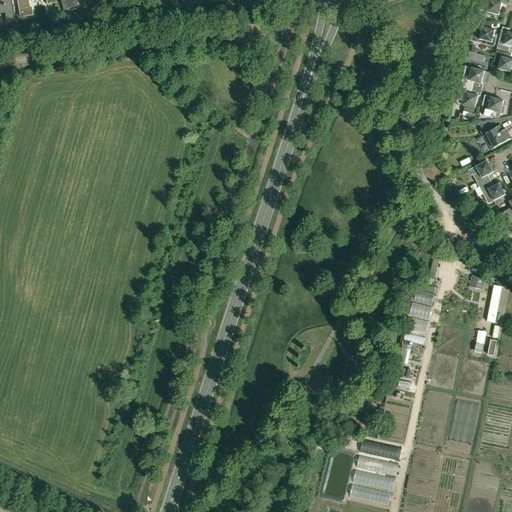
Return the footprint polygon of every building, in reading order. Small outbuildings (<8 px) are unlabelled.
[(0,0),(0,12),(5,12),(6,21),(15,21),(11,0),(0,0)] [(17,0),(20,17),(32,15),(31,7),(29,7),(28,0),(30,0),(35,0),(35,1),(38,0),(45,0),(46,4),(56,3),(55,0),(17,0)] [(60,0),(63,10),(81,5),(79,0),(60,0)] [(482,0),(482,5),(488,6),(486,12),(499,16),(502,3),(496,1),(496,0),(482,0)] [(497,35),(494,34),(495,30),(489,29),(491,22),(478,19),(475,32),(481,33),(479,39),(486,41),(485,44),(494,46),(497,35)] [(497,49),(510,52),(511,46),(511,32),(510,33),(509,39),(500,36),(497,49)] [(511,59),(508,58),(510,52),(497,49),(494,62),(500,63),(498,69),(511,73),(511,68),(511,59)] [(476,54),(469,53),(469,52),(467,59),(468,59),(474,61),(476,54)] [(485,71),(472,68),(466,66),(461,85),(474,88),(475,82),(481,84),(485,71)] [(472,94),(474,88),(461,85),(458,98),(464,99),(462,105),(466,106),(464,111),(473,113),(474,108),(475,109),(478,96),(472,94)] [(492,118),(493,118),(495,118),(500,117),(500,113),(503,114),(505,107),(502,106),(504,101),(491,97),(489,104),(483,102),(480,116),(479,122),(480,122),(492,120),(492,118)] [(492,120),(480,122),(484,129),(480,131),(483,136),(486,134),(491,143),(488,145),(491,150),(511,139),(506,129),(503,131),(500,126),(497,128),(493,120),(492,120)] [(479,187),(491,181),(488,175),(493,172),(487,161),(476,167),(479,172),(473,175),(479,187)] [(505,200),(503,196),(506,195),(499,183),(494,186),(491,181),(479,187),(475,189),(479,197),(483,194),(488,204),(495,201),(496,204),(505,200)] [(508,225),(511,222),(511,200),(509,202),(511,207),(501,213),(508,225)] [(472,276),(470,286),(481,288),(483,278),(472,276)] [(495,288),(488,323),(496,325),(503,289),(495,288)] [(432,305),(434,297),(416,293),(414,301),(432,305)] [(429,320),(432,307),(413,303),(410,315),(429,320)] [(426,333),(429,322),(409,317),(407,329),(426,333)] [(423,345),(425,337),(406,333),(404,341),(412,343),(423,345)] [(494,356),(497,341),(491,340),(488,355),(494,356)] [(410,352),(411,347),(408,346),(403,345),(399,363),(405,364),(408,351),(410,352)] [(410,390),(411,383),(399,380),(398,387),(410,390)] [(399,461),(402,448),(363,440),(360,452),(399,461)] [(396,477),(399,464),(359,455),(356,468),(396,477)] [(392,491),(395,479),(356,470),(353,483),(392,491)] [(389,506),(392,493),(353,484),(350,497),(389,506)]
